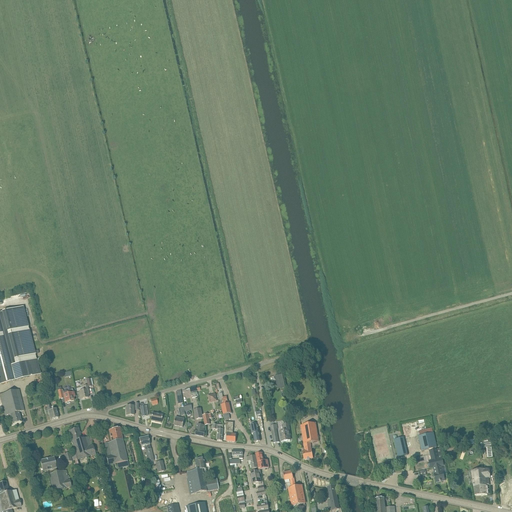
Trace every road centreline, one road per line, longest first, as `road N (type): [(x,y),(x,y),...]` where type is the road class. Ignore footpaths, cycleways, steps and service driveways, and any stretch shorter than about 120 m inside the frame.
road 1 (tertiary): [(501,511),(316,472),(273,451),(98,416)]
road 2 (unclassified): [(98,416),(292,354)]
road 3 (unclassified): [(352,337),(511,293)]
